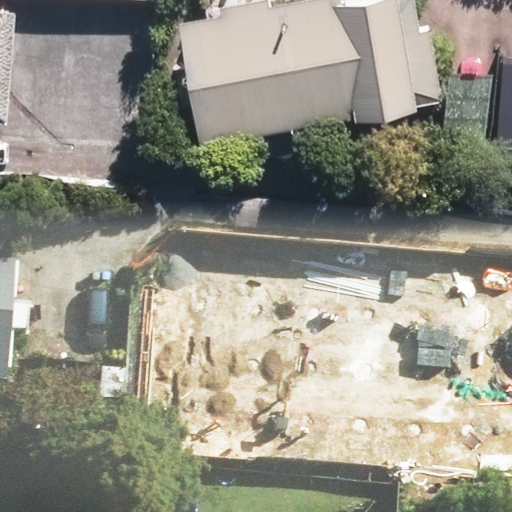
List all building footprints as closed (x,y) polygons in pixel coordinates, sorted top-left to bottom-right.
[(29,0),(0,0),(0,102),(21,104),(29,0)] [(219,0),(191,5),(212,128),(449,89),(437,20),(429,21),(425,0),(219,0)] [(511,68),(503,68),(500,140),(511,140),(511,68)] [(0,376),(15,377),(24,245),(0,243),(0,376)] [(511,286),(494,284),(479,432),(511,435),(511,286)]
